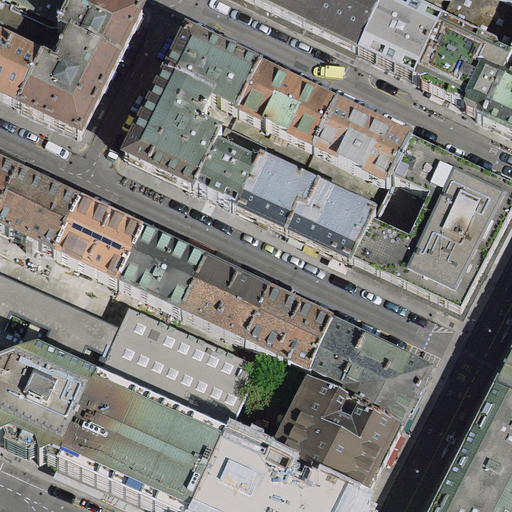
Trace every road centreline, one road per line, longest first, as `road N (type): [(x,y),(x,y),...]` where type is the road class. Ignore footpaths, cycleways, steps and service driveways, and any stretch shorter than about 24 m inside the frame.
road 1 (residential): [(479,362),(88,181)]
road 2 (residential): [(511,162),(176,4)]
road 3 (residential): [(176,4),(88,181)]
road 4 (residential): [(479,362),(403,511)]
